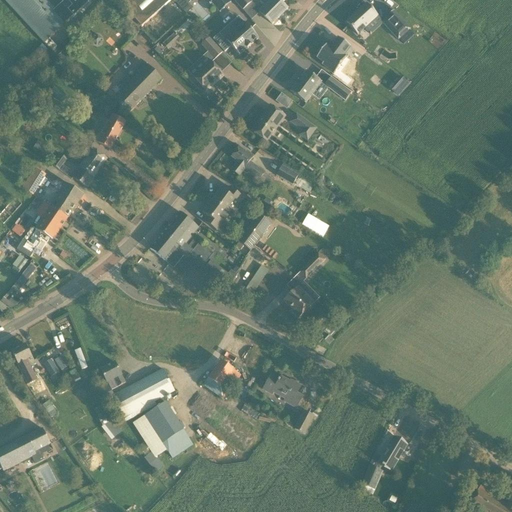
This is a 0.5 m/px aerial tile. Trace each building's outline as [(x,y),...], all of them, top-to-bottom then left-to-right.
[(2,0),(44,44),(91,0),(2,0)] [(116,0),(141,28),(172,0),(116,0)] [(232,0),(242,11),(252,3),(252,2),(249,0),(232,0)] [(260,0),(259,1),(264,6),(258,12),(272,25),(287,9),(281,4),(285,0),(284,0),(260,0)] [(354,15),(346,23),(357,36),(359,34),(359,35),(365,30),(364,29),(378,17),(366,4),(358,12),(354,15)] [(388,17),(382,23),(398,41),(410,30),(393,11),(387,16),(388,17)] [(213,40),(224,53),(231,47),(238,56),(258,39),(244,24),(233,35),(227,28),(213,40)] [(326,45),(316,59),(323,64),(321,65),(334,74),(346,57),(344,56),(350,47),(337,38),(330,48),(326,45)] [(201,46),(214,61),(223,53),(209,39),(201,46)] [(359,64),(356,68),(378,84),(386,73),(363,56),(358,64),(359,64)] [(193,78),(205,91),(222,75),(210,62),(193,78)] [(115,101),(128,114),(161,80),(145,65),(130,80),(126,76),(118,85),(124,91),(115,101)] [(296,84),(290,92),(305,104),(321,83),(306,71),(299,80),(299,79),(296,84)] [(354,84),(382,111),(392,101),(364,74),(354,84)] [(331,78),(325,86),(341,98),(340,97),(345,90),(350,94),(349,95),(350,95),(351,94),(331,78)] [(409,85),(401,78),(391,90),(398,97),(409,85)] [(43,103),(64,120),(75,105),(54,88),(43,103)] [(275,101),(287,110),(293,102),(281,93),(275,101)] [(251,132),(267,143),(286,117),(270,106),(251,132)] [(290,123),(302,131),(298,136),(307,142),(316,129),(296,115),(290,123)] [(110,151),(125,123),(113,116),(109,122),(105,120),(93,142),(110,151)] [(37,142),(33,148),(48,157),(52,151),(37,142)] [(231,158),(238,163),(231,171),(240,177),(244,171),(258,182),(265,173),(250,162),(254,157),(247,152),(245,153),(239,148),(231,158)] [(71,178),(78,182),(86,188),(107,159),(93,149),(71,178)] [(60,156),(52,166),(63,174),(67,169),(63,166),(67,161),(60,156)] [(276,177),(293,186),(298,176),(282,167),(276,177)] [(33,196),(45,176),(34,169),(22,189),(33,196)] [(304,181),(300,187),(305,190),(309,185),(304,181)] [(65,184),(49,207),(49,208),(67,219),(82,195),(65,184)] [(220,189),(211,201),(224,211),(229,215),(231,216),(234,212),(235,213),(241,205),(240,204),(244,198),(230,189),(227,194),(220,189)] [(211,201),(210,200),(201,212),(207,217),(203,222),(217,232),(229,215),(224,211),(211,201)] [(59,230),(67,219),(49,208),(49,207),(43,203),(37,213),(39,214),(37,216),(42,219),(27,242),(23,239),(16,250),(30,259),(33,253),(38,257),(50,240),(52,241),(59,230)] [(185,245),(198,228),(179,213),(150,250),(182,276),(189,267),(191,269),(207,249),(195,239),(188,247),(185,245)] [(258,215),(248,228),(261,238),(271,224),(258,215)] [(16,225),(12,231),(19,237),(24,231),(16,225)] [(261,238),(248,228),(238,242),(251,252),(261,238)] [(1,246),(10,250),(14,242),(6,237),(1,246)] [(324,261),(325,260),(319,253),(298,273),(305,280),(324,261)] [(12,266),(15,267),(20,272),(27,262),(19,256),(12,266)] [(218,268),(210,262),(204,269),(212,276),(218,268)] [(19,293),(33,271),(26,267),(12,289),(19,293)] [(290,312),(298,320),(306,312),(307,313),(313,308),(311,306),(313,304),(303,294),(305,293),(298,286),(283,301),(292,310),(290,312)] [(3,298),(0,302),(12,310),(15,306),(3,298)] [(25,345),(11,352),(21,372),(28,385),(36,381),(29,368),(26,361),(32,358),(25,345)] [(43,365),(51,378),(59,372),(51,360),(43,365)] [(241,374),(226,362),(213,380),(228,391),(241,374)] [(125,384),(114,363),(100,371),(107,384),(114,381),(117,388),(125,384)] [(100,392),(105,401),(112,397),(123,419),(170,394),(171,397),(175,395),(163,370),(114,396),(109,387),(100,392)] [(283,402),(295,409),(302,397),(296,394),(300,387),(294,383),(293,384),(281,378),(280,380),(279,379),(278,380),(271,376),(263,391),(272,396),(273,394),(284,400),(283,402)] [(137,421),(141,426),(147,422),(162,445),(184,431),(165,403),(137,421)] [(294,430),(305,436),(315,417),(304,411),(294,430)] [(103,417),(98,421),(102,426),(107,422),(103,417)] [(39,451),(50,445),(42,430),(0,451),(0,465),(3,472),(31,458),(34,463),(43,459),(39,451)] [(138,447),(145,456),(156,447),(149,438),(138,447)] [(393,438),(378,464),(391,471),(406,446),(393,438)] [(361,485),(375,491),(383,473),(369,467),(361,485)] [(480,486),(469,504),(481,511),(511,511),(511,508),(492,497),(493,494),(480,486)]
